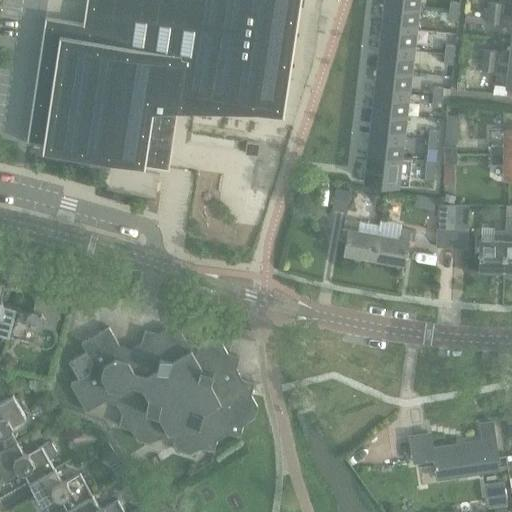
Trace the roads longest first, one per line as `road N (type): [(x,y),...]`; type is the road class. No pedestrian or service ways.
road 1 (residential): [(327,317),(0,221)]
road 2 (residential): [(327,317),(511,340)]
